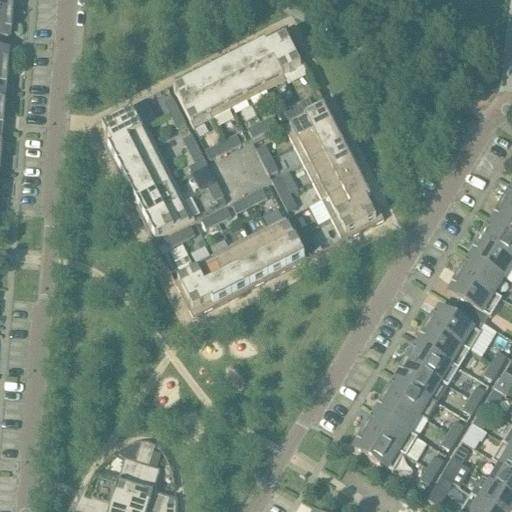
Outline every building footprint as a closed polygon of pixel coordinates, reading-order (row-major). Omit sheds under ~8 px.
[(0,0),(0,18),(13,19),(14,7),(11,6),(11,0),(0,0)] [(13,19),(0,18),(0,39),(8,40),(9,31),(12,32),(13,19)] [(286,32),(264,43),(285,84),(286,84),(283,79),(305,68),(286,32)] [(267,94),(285,84),(264,43),(246,52),(267,94)] [(0,73),(8,74),(9,62),(6,62),(7,53),(0,52),(0,73)] [(227,62),(249,103),(267,94),(246,52),(227,62)] [(209,71),(231,112),(249,103),(227,62),(209,71)] [(212,122),(231,112),(209,71),(191,80),(212,122)] [(8,74),(0,73),(0,94),(4,94),(4,87),(7,87),(8,74)] [(212,122),(191,80),(178,87),(179,89),(173,92),(194,131),(212,122)] [(309,100),(296,106),(301,116),(314,110),(309,100)] [(169,119),(179,114),(173,101),(163,106),(169,119)] [(301,116),(296,106),(284,113),(288,123),(301,116)] [(284,130),(294,149),(335,128),(329,115),(326,116),(324,110),(284,130)] [(94,129),(106,152),(148,130),(138,112),(132,114),(131,111),(94,129)] [(179,114),(169,119),(176,132),(186,127),(179,114)] [(260,125),(263,132),(265,135),(277,128),(272,118),(260,125)] [(265,135),(263,132),(260,125),(247,132),(252,141),(265,135)] [(345,146),(335,128),(294,149),(303,167),(345,146)] [(157,148),(148,130),(106,152),(115,170),(157,148)] [(191,137),(182,142),(189,155),(197,151),(198,150),(191,137)] [(224,144),(228,153),(241,147),(236,137),(224,144)] [(228,153),(224,144),(205,153),(210,163),(228,153)] [(345,146),(303,167),(312,185),(354,164),(345,146)] [(125,188),(166,167),(157,148),(115,170),(125,188)] [(262,165),(264,165),(272,160),(265,148),(256,153),(262,165)] [(197,151),(189,155),(194,167),(188,170),(192,177),(207,168),(198,150),(197,151)] [(272,160),(264,165),(262,165),(269,178),(278,173),(272,160)] [(322,204),(363,182),(354,164),(312,185),(322,204)] [(134,206),(175,185),(166,167),(125,188),(134,206)] [(207,192),(215,188),(217,187),(210,174),(200,179),(207,192)] [(372,200),(363,182),(322,204),(331,222),(372,200)] [(281,201),(290,197),(284,184),(274,189),(281,201)] [(185,203),(175,185),(134,206),(143,224),(185,203)] [(215,188),(207,192),(213,205),(223,200),(217,187),(215,188)] [(511,191),(509,197),(507,195),(500,206),(511,213),(511,191)] [(263,192),(250,199),(255,208),(267,202),(263,192)] [(297,210),(290,197),(281,201),(287,215),(297,210)] [(255,208),(250,199),(237,205),(242,215),(255,208)] [(372,200),(331,222),(341,241),(346,238),(348,241),(384,223),(372,200)] [(194,222),(185,203),(143,224),(150,237),(152,236),(155,242),(194,222)] [(492,225),(511,236),(511,213),(500,206),(494,217),(496,218),(492,225)] [(214,217),(218,226),(219,227),(232,220),(227,211),(214,217)] [(206,233),(219,227),(218,226),(214,217),(201,224),(206,233)] [(299,238),(309,233),(303,220),(293,225),(299,238)] [(285,221),(266,231),(288,272),(301,265),(299,263),(305,260),(285,221)] [(511,260),(511,236),(492,225),(488,232),(486,230),(479,241),(511,260)] [(190,229),(178,236),(182,245),(195,239),(190,229)] [(288,272),(266,231),(249,239),(248,240),(270,281),(288,272)] [(309,233),(299,238),(306,251),(316,246),(309,233)] [(182,245),(178,236),(165,242),(170,252),(182,245)] [(230,249),(251,291),(270,281),(248,240),(230,249)] [(511,260),(479,241),(472,252),(475,253),(471,260),(503,279),(511,264),(511,260)] [(212,258),(233,300),(251,291),(230,249),(212,258)] [(215,309),(233,300),(212,258),(194,268),(215,309)] [(471,260),(467,266),(464,265),(458,276),(493,297),(503,279),(471,260)] [(193,321),(215,309),(194,268),(193,268),(196,274),(174,285),(193,321)] [(459,301),(455,309),(484,327),(489,319),(490,320),(501,302),(458,276),(451,286),(454,288),(449,295),(459,301)] [(484,327),(455,309),(450,317),(440,311),(435,318),(433,317),(426,328),(470,354),(481,336),(479,335),(484,327)] [(418,347),(459,371),(470,354),(426,328),(420,338),(422,340),(418,347)] [(459,371),(418,347),(414,353),(412,352),(405,363),(449,389),(459,371)] [(490,367),(499,372),(506,360),(497,355),(490,367)] [(397,381),(429,401),(440,384),(405,363),(399,373),(401,375),(397,381)] [(499,372),(490,367),(483,378),(492,384),(499,372)] [(501,381),(494,393),(503,398),(506,400),(511,389),(511,380),(504,375),(501,381)] [(429,401),(397,381),(393,388),(391,387),(384,397),(419,418),(427,424),(438,406),(429,401)] [(469,401),(478,407),(485,395),(476,390),(469,401)] [(487,404),(496,410),(503,398),(494,393),(487,404)] [(380,410),(376,416),(417,441),(417,440),(409,435),(419,418),(384,397),(378,408),(380,410)] [(471,418),(478,407),(469,401),(462,413),(471,418)] [(369,422),(363,432),(406,458),(417,441),(376,416),(372,423),(369,422)] [(480,416),(473,427),(482,433),(489,421),(480,416)] [(455,425),(448,436),(457,442),(464,430),(455,425)] [(482,433),(473,427),(466,439),(475,444),(482,433)] [(511,429),(502,446),(511,451),(511,429)] [(406,458),(363,432),(356,443),(359,445),(354,452),(393,475),(403,458),(406,459),(406,458)] [(450,453),(457,442),(448,436),(441,448),(450,453)] [(128,511),(149,446),(147,445),(142,445),(138,446),(133,447),(129,448),(125,450),(121,452),(117,455),(114,457),(124,463),(118,484),(95,478),(88,489),(85,494),(81,500),(121,511),(128,511)] [(153,447),(149,446),(128,511),(176,511),(176,507),(176,503),(153,496),(160,473),(149,469),(155,449),(153,447)] [(511,451),(502,446),(492,463),(500,468),(511,475),(511,451)] [(459,451),(452,462),(460,468),(468,456),(459,451)] [(434,459),(427,471),(436,476),(443,465),(434,459)] [(460,468),(452,462),(445,474),(453,479),(460,468)] [(490,486),(511,499),(511,475),(500,468),(490,486)] [(436,476),(427,471),(420,483),(429,488),(436,476)] [(438,478),(431,490),(424,502),(436,509),(451,485),(438,478)] [(511,511),(511,499),(490,486),(481,481),(471,498),(493,511),(511,511)] [(493,511),(471,498),(462,511),(493,511)] [(121,511),(81,500),(80,502),(75,511),(121,511)]
